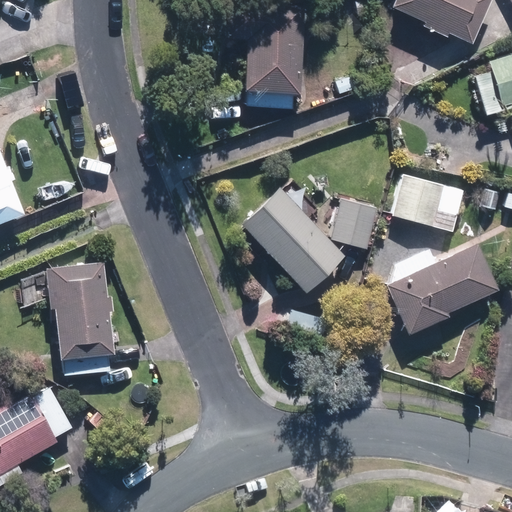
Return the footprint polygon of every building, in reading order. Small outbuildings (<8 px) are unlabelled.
[(418,22),(416,28),(441,40),(444,34),(465,45),(485,0),(389,0),(386,7),(418,22)] [(243,91),(242,109),(289,111),(290,93),(295,94),(299,6),(242,3),(242,17),(222,16),(221,40),(241,41),(238,91),(243,91)] [(508,110),(511,127),(511,54),(482,62),(484,72),(470,76),(479,117),(508,110)] [(13,182),(6,164),(0,166),(0,223),(18,216),(6,185),(13,182)] [(460,190),(398,173),(386,216),(448,233),(460,190)] [(326,240),(363,251),(364,250),(373,203),(333,195),(317,210),(289,181),(280,190),(276,186),(235,225),(240,230),(236,233),(257,256),(260,252),(298,292),(339,254),(326,240)] [(424,247),(391,263),(389,275),(391,280),(380,286),(403,336),(442,318),(440,314),(491,291),(470,244),(431,262),(424,247)] [(44,309),(50,308),(54,360),(107,355),(103,312),(109,312),(107,296),(102,297),(99,261),(40,267),(44,309)] [(0,483),(18,473),(13,463),(53,441),(51,436),(70,426),(48,387),(28,398),(26,394),(18,398),(15,393),(0,401),(0,483)]
